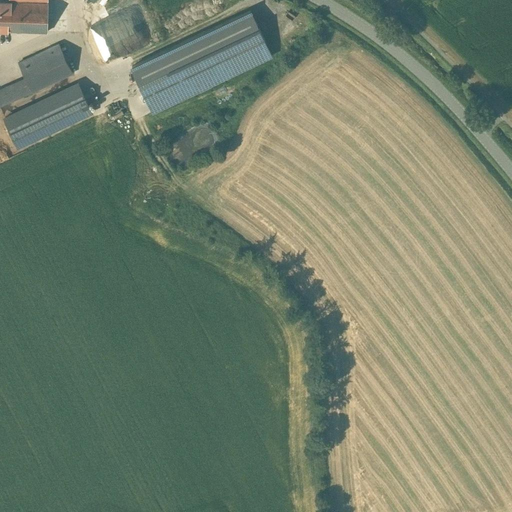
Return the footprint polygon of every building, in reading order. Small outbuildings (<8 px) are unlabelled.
[(22,0),(0,0),(0,28),(24,30),(25,0),(22,0)] [(48,1),(25,0),(24,30),(47,31),(48,1)] [(132,67),(153,112),(271,56),(250,12),(132,67)] [(59,43),(18,61),(25,78),(32,90),(73,72),(59,43)] [(25,78),(12,84),(18,96),(32,90),(25,78)] [(78,83),(5,117),(18,145),(91,111),(78,83)] [(0,88),(0,104),(18,96),(12,84),(0,88)]
